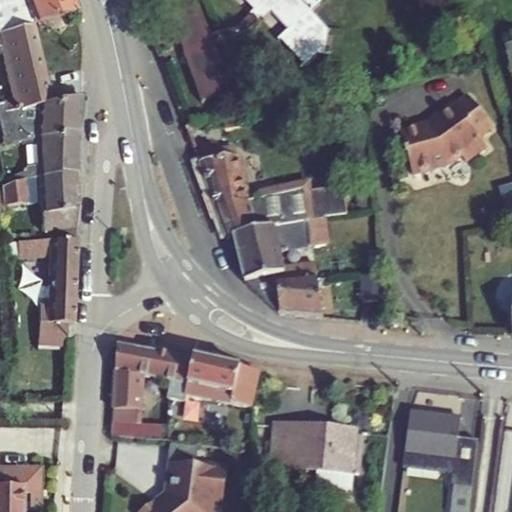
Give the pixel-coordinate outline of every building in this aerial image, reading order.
[(72,14),(67,0),(20,0),(28,25),(72,14)] [(276,17),(272,5),(270,0),(253,0),(264,11),(268,8),(276,17)] [(312,0),(287,0),(272,5),(276,17),(280,22),(309,13),(310,13),(309,13),(317,6),(312,0)] [(187,54),(188,54),(215,44),(202,11),(174,21),(187,54)] [(309,13),(280,22),(289,32),(279,40),(306,70),(318,59),(326,58),(326,30),(310,13),(309,13)] [(44,103),(27,26),(12,30),(0,33),(0,68),(6,99),(0,100),(0,112),(4,112),(35,105),(44,103)] [(233,90),(215,44),(188,54),(191,54),(191,61),(189,61),(205,100),(233,90)] [(0,136),(2,144),(4,144),(9,143),(29,139),(73,130),(74,130),(74,97),(44,103),(35,105),(4,112),(0,112),(0,136)] [(488,130),(466,100),(454,108),(452,105),(433,118),(432,125),(427,129),(422,130),(418,128),(397,135),(399,142),(405,159),(410,178),(446,167),(459,158),(463,164),(483,150),(475,139),(488,130)] [(30,172),(33,172),(55,168),(72,165),(74,164),(74,130),(73,130),(29,139),(30,172)] [(399,142),(395,143),(401,161),(405,159),(399,142)] [(235,159),(196,167),(211,208),(244,202),(235,159)] [(34,181),(73,173),(74,164),(72,165),(55,168),(33,172),(34,181)] [(72,226),(73,173),(34,181),(28,181),(26,181),(17,183),(1,190),(0,189),(0,212),(5,212),(5,207),(31,208),(29,234),(72,226)] [(304,224),(304,225),(320,223),(314,196),(299,199),(297,193),(284,195),(244,202),(211,208),(224,239),(231,238),(304,224)] [(304,225),(309,249),(325,246),(320,223),(304,225)] [(309,249),(304,225),(304,224),(231,238),(243,285),(281,278),(282,285),(316,282),(313,265),(283,268),(280,254),(309,249)] [(72,226),(29,234),(27,245),(71,242),(72,226)] [(9,246),(9,260),(44,258),(43,306),(34,306),(34,323),(62,325),(67,324),(71,242),(27,245),(9,246)] [(0,260),(9,260),(9,246),(0,246),(0,260)] [(383,277),(363,278),(365,304),(385,302),(383,277)] [(323,320),(316,282),(282,285),(281,278),(243,285),(242,287),(252,295),(278,315),(323,320)] [(404,317),(390,316),(389,326),(403,328),(404,317)] [(62,325),(34,323),(34,340),(62,341),(62,325)] [(135,427),(139,385),(146,385),(147,381),(151,353),(114,347),(106,446),(130,446),(131,427),(135,427)] [(147,381),(167,384),(172,357),(151,353),(147,381)] [(165,397),(242,413),(252,372),(247,371),(172,357),(167,384),(165,397)] [(456,425),(406,418),(401,459),(399,476),(436,481),(438,464),(450,466),(446,493),(447,493),(445,511),(464,511),(467,492),(473,446),(454,443),(456,425)] [(352,431),(269,425),(266,468),(312,471),(310,491),(347,494),(352,431)] [(162,500),(155,506),(158,510),(167,500),(170,469),(200,471),(200,466),(201,450),(166,448),(162,500)] [(155,506),(148,511),(209,511),(210,502),(222,503),(224,467),(200,466),(200,471),(170,469),(167,500),(158,510),(155,506)] [(0,511),(25,511),(41,511),(41,487),(38,480),(33,475),(28,473),(21,471),(0,471),(0,511)]
